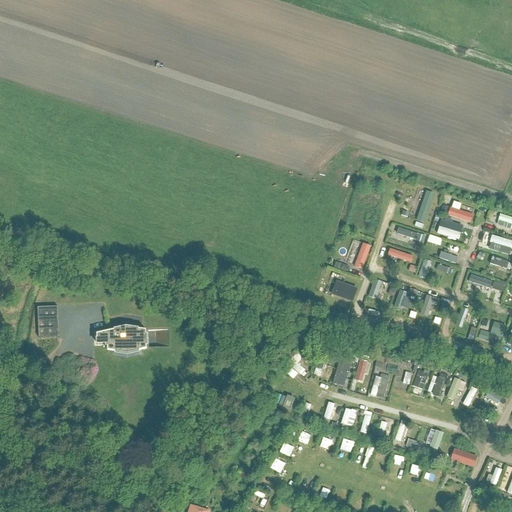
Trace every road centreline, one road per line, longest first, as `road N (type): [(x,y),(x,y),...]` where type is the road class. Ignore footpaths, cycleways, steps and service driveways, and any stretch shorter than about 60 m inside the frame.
road 1 (track): [(391,203),(356,314),(511,363)]
road 2 (track): [(511,315),(370,266)]
